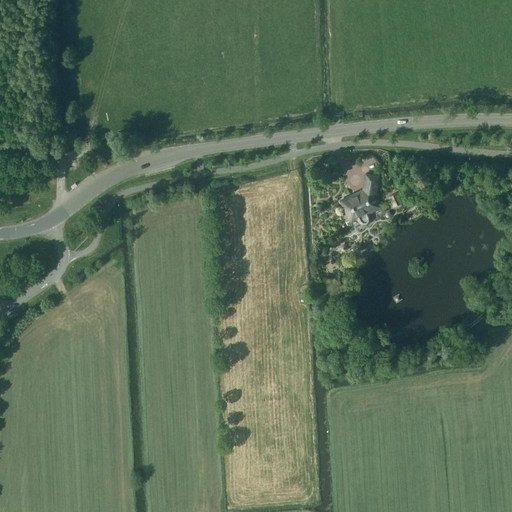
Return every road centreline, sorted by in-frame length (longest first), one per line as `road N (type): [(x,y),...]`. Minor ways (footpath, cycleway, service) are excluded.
road 1 (tertiary): [(50,221),(109,178),(166,153),(392,123),(511,119)]
road 2 (unclassified): [(0,317),(62,266),(50,221)]
